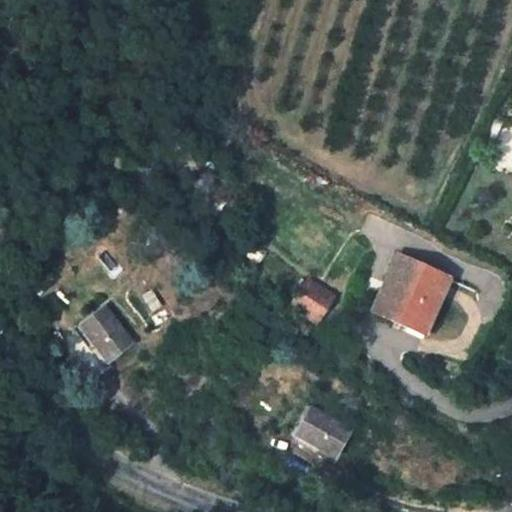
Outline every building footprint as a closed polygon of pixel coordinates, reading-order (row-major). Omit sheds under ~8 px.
[(511,58),(501,76),(511,82),(511,58)] [(352,305),(374,317),(396,329),(425,275),(382,250),(352,305)] [(327,295),(307,283),(298,300),(318,311),(327,295)] [(75,311),(51,330),(79,367),(103,347),(75,311)] [(396,329),(374,317),(370,326),(391,338),(396,329)] [(291,463),(297,466),(315,433),(278,412),(261,444),(278,454),(274,457),(286,468),(291,463)]
